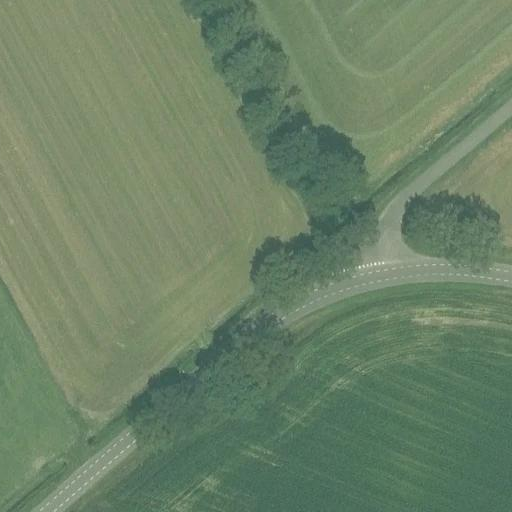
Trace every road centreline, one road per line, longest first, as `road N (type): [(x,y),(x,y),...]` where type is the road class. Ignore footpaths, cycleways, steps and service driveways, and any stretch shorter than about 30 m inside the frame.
road 1 (tertiary): [(44,511),(267,319),(383,275)]
road 2 (unclassified): [(383,275),(395,211),(511,108)]
road 3 (tertiary): [(383,275),(423,268),(511,279)]
